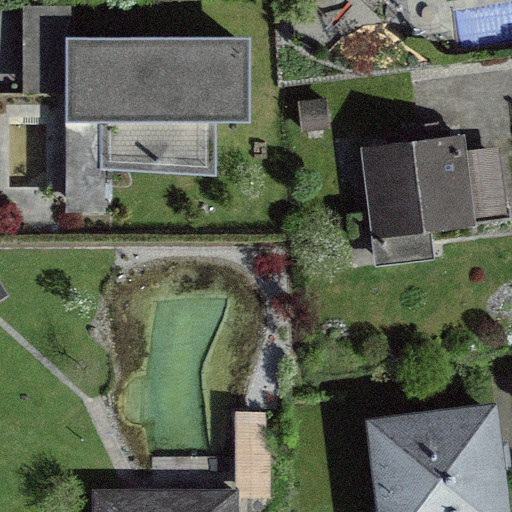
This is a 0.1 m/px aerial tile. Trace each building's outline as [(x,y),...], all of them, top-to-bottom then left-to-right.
[(73,7),(23,7),(23,98),(66,98),(65,217),(106,217),(106,176),(218,176),(218,129),(253,129),(253,44),(73,44),(73,7)] [(329,135),(327,101),(298,103),(301,138),(329,135)] [(465,140),(361,151),(370,237),(359,238),(362,269),(380,267),(381,275),(430,269),(429,262),(435,262),(433,240),(477,236),(475,221),(509,218),(501,150),(467,154),(465,140)] [(0,307),(12,300),(0,280),(0,307)] [(498,411),(365,426),(375,511),(509,511),(505,474),(511,473),(508,444),(502,445),(498,411)] [(264,460),(264,416),(231,416),(232,460),(264,460)] [(241,511),(242,493),(90,494),(90,511),(241,511)]
